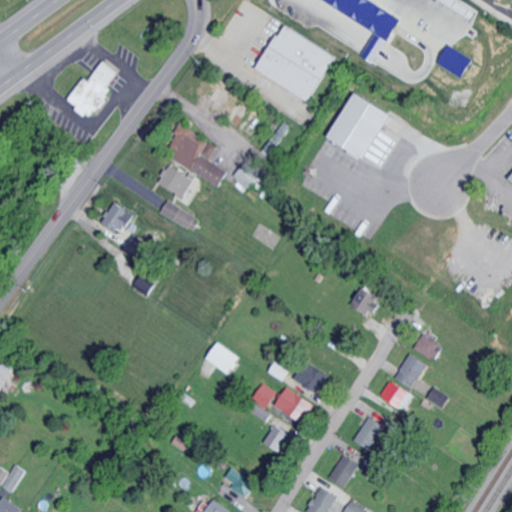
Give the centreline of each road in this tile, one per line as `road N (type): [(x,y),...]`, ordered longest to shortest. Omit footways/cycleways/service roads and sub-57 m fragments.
road 1 (tertiary): [(198,0),(189,50),(0,306)]
road 2 (residential): [(279,511),(411,315)]
road 3 (primary): [(0,91),(121,0)]
road 4 (residential): [(511,113),(423,203)]
